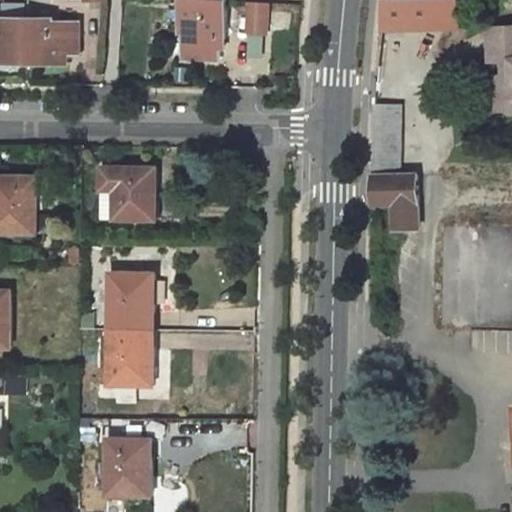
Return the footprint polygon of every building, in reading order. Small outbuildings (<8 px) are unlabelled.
[(209,0),(185,0),(184,33),(188,34),(186,57),(215,58),(216,46),(223,47),(227,48),(230,2),(209,0)] [(434,0),(385,0),(382,26),(435,25),(434,0)] [(458,0),(434,0),(435,25),(460,25),(458,0)] [(271,5),(253,4),(251,34),(269,35),(271,5)] [(28,20),(5,20),(4,22),(0,22),(0,62),(27,63),(28,20)] [(69,54),(80,53),(80,24),(56,24),(56,21),(28,20),(27,63),(69,64),(69,54)] [(511,110),(511,27),(479,30),(481,62),(493,62),(494,77),(487,77),(488,104),(511,102),(511,111),(511,110)] [(489,113),(511,111),(511,102),(488,104),(489,113)] [(375,104),(375,176),(401,176),(402,104),(375,104)] [(101,220),(159,221),(160,185),(157,185),(157,168),(102,167),(101,220)] [(0,233),(38,234),(39,175),(0,175),(0,233)] [(401,176),(375,176),(375,205),(395,205),(397,229),(421,228),(418,175),(401,176)] [(112,274),(112,328),(154,328),(154,310),(157,309),(157,274),(112,274)] [(0,348),(13,349),(14,290),(0,290),(0,348)] [(112,328),(112,386),(156,386),(155,347),(153,347),(154,328),(112,328)] [(110,440),(109,496),(155,497),(154,458),(152,458),(152,440),(110,440)]
